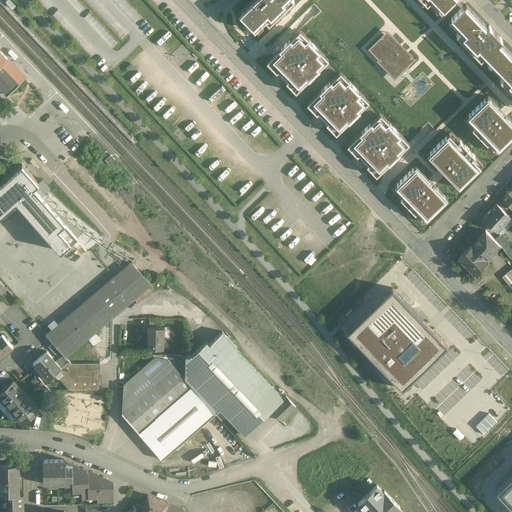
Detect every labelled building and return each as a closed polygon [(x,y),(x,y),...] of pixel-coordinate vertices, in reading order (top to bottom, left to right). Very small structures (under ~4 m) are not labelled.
[(244,0),(231,13),(247,29),(259,18),(263,21),(284,0),(244,0)] [(461,1),(445,16),(457,28),(453,31),(477,56),(481,52),(491,63),(506,48),(496,37),(498,35),(485,23),(484,24),(461,1)] [(298,30),(265,63),(295,93),(328,60),(298,30)] [(386,30),(368,48),(379,58),(377,60),(396,77),(415,58),(386,30)] [(511,53),(506,48),(491,63),(501,73),(497,77),(511,91),(511,53)] [(0,87),(7,95),(24,79),(25,78),(6,59),(7,59),(0,51),(0,87)] [(340,72),(307,105),(337,135),(370,102),(340,72)] [(511,102),(497,87),(490,93),(511,115),(511,102)] [(483,94),(460,118),(493,151),(511,131),(511,121),(503,113),(502,115),(496,109),(497,107),(483,94)] [(379,113),(346,146),(376,176),(409,143),(379,113)] [(458,187),(482,163),(449,130),(424,154),(438,167),(439,166),(445,172),(444,173),(458,187)] [(418,163),(436,182),(441,177),(423,158),(418,163)] [(0,215),(17,201),(60,251),(77,236),(34,186),(38,182),(22,164),(0,182),(0,215)] [(412,165),(389,189),(422,222),(446,197),(432,184),(431,185),(425,180),(426,178),(412,165)] [(511,187),(501,199),(511,208),(511,187)] [(505,213),(496,204),(483,218),(492,226),(497,231),(510,217),(505,213)] [(494,239),(485,230),(472,243),(487,259),(493,252),(492,251),(499,244),(494,239)] [(510,245),(499,234),(494,239),(499,244),(505,250),(510,245)] [(472,243),(457,257),(462,262),(468,268),(473,273),(487,259),(472,243)] [(149,286),(151,284),(131,262),(46,334),(63,354),(65,356),(134,299),(149,286)] [(511,283),(511,279),(507,273),(502,277),(509,286),(511,283)] [(134,299),(138,303),(153,290),(149,286),(134,299)] [(392,287),(347,331),(402,388),(408,383),(447,345),(392,287)] [(161,319),(148,318),(148,327),(161,327),(161,319)] [(161,327),(148,327),(148,348),(162,348),(163,340),(162,340),(162,328),(164,328),(164,327),(161,327)] [(222,331),(209,344),(206,341),(191,355),(186,355),(185,378),(215,413),(220,409),(245,435),(271,410),(281,420),(296,406),(286,396),(284,398),(283,398),(236,349),(238,348),(222,331)] [(0,357),(13,347),(2,335),(0,336),(0,357)] [(47,351),(33,363),(47,379),(54,373),(61,367),(55,360),(47,351)] [(88,363),(71,363),(65,356),(63,354),(55,360),(61,367),(54,373),(69,390),(100,389),(100,370),(88,370),(88,363)] [(181,355),(179,355),(171,362),(185,378),(185,377),(186,355),(181,355)] [(169,359),(155,357),(124,384),(122,413),(162,459),(215,413),(185,378),(171,362),(169,359)] [(13,381),(0,392),(0,397),(10,409),(26,395),(13,381)] [(38,409),(26,395),(10,409),(23,423),(38,409)] [(51,398),(40,407),(46,414),(56,405),(51,398)] [(99,474),(92,471),(88,472),(88,470),(86,469),(83,468),(79,468),(79,466),(64,460),(43,460),(44,468),(44,475),(44,483),(49,483),(49,485),(57,485),(57,483),(72,482),(73,488),(81,488),(82,496),(97,495),(98,499),(114,498),(113,480),(103,476),(99,476),(99,474)] [(18,464),(0,464),(0,494),(1,494),(19,494),(18,464)] [(511,474),(496,490),(511,506),(511,474)] [(400,507),(384,491),(383,492),(377,485),(358,503),(366,511),(402,511),(399,508),(400,507)] [(19,494),(1,494),(1,508),(24,508),(24,494),(19,494)] [(154,497),(148,494),(143,505),(140,511),(164,511),(168,502),(161,500),(154,497)] [(185,511),(182,508),(168,502),(164,511),(185,511)] [(140,511),(143,505),(136,503),(132,511),(140,511)]
